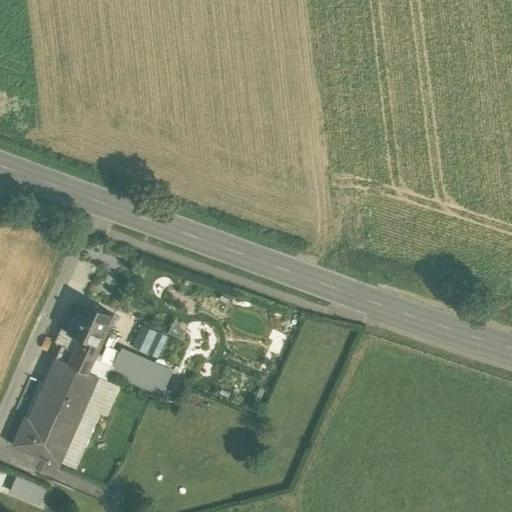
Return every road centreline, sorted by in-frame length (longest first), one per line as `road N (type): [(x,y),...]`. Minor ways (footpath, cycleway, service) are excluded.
road 1 (secondary): [(511,349),(99,202)]
road 2 (residential): [(0,425),(99,202)]
